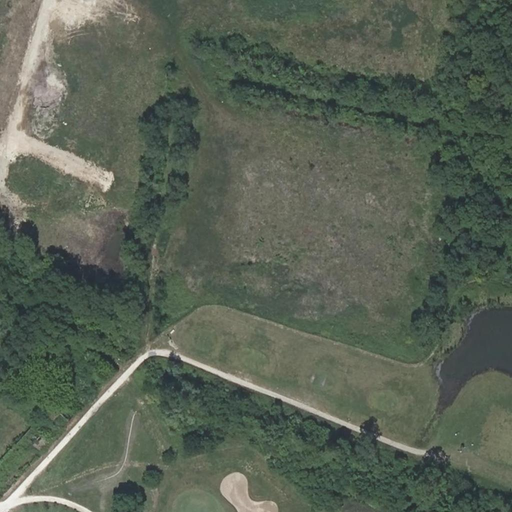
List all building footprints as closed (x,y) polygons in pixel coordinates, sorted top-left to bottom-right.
[(23,121),(35,126),(41,112),(29,107),(23,121)] [(34,122),(29,132),(65,148),(71,133),(44,122),(42,126),(34,122)] [(66,148),(78,152),(84,137),(72,133),(66,148)] [(106,162),(112,148),(95,140),(88,155),(106,162)] [(76,267),(96,235),(41,202),(21,234),(76,267)]
